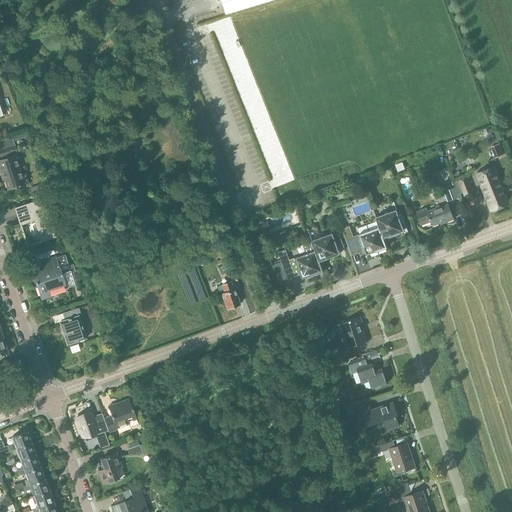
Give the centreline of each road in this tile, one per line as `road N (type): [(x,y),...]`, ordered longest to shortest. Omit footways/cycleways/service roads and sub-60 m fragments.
road 1 (residential): [(277,309),(155,0)]
road 2 (residential): [(466,511),(390,270)]
road 3 (residential): [(50,399),(277,309)]
road 4 (residential): [(0,253),(50,399)]
road 5 (unclassified): [(390,270),(511,226)]
